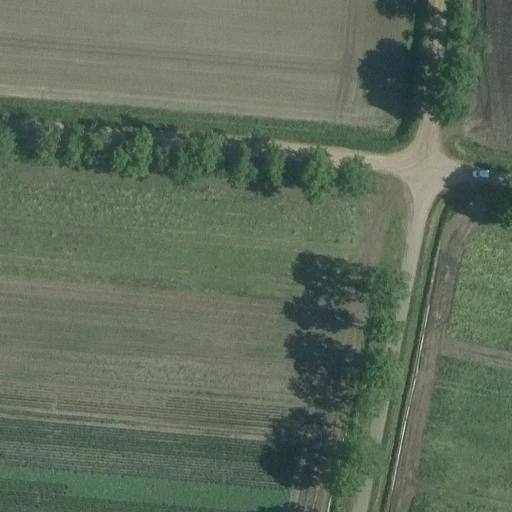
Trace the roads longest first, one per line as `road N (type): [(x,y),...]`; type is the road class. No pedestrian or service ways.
road 1 (track): [(0,128),(427,167),(437,0)]
road 2 (unclassified): [(359,511),(427,167),(511,182)]
